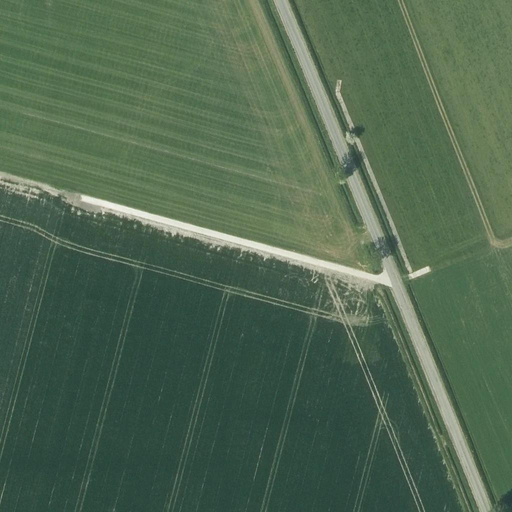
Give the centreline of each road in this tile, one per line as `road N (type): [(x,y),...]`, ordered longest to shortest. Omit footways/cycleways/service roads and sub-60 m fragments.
road 1 (unclassified): [(484,511),(282,0)]
road 2 (unknown): [(89,197),(394,283)]
